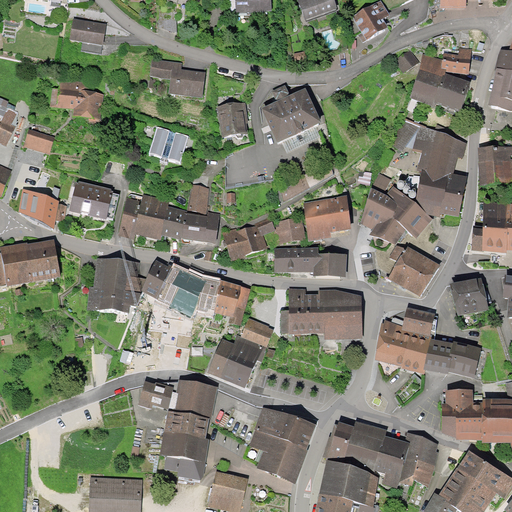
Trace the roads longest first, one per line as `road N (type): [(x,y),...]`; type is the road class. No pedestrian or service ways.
road 1 (residential): [(102,0),(182,49),(288,77),(343,73),(389,46),(457,24),(505,30)]
road 2 (unclassified): [(378,297),(97,249),(18,225)]
road 3 (residential): [(0,439),(113,385),(173,373),(328,420)]
road 4 (unclassified): [(449,270),(472,203),(485,69),(505,30)]
road 5 (residential): [(511,471),(469,447),(344,403)]
